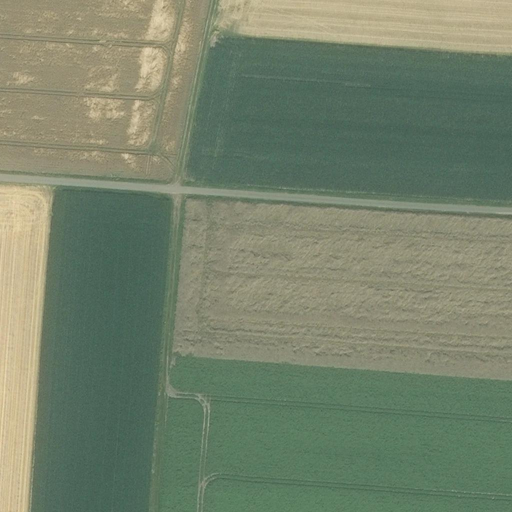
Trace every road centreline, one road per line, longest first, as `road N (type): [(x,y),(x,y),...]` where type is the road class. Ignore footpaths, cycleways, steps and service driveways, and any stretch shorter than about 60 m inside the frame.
road 1 (track): [(0,178),(511,211)]
road 2 (track): [(175,190),(215,0)]
